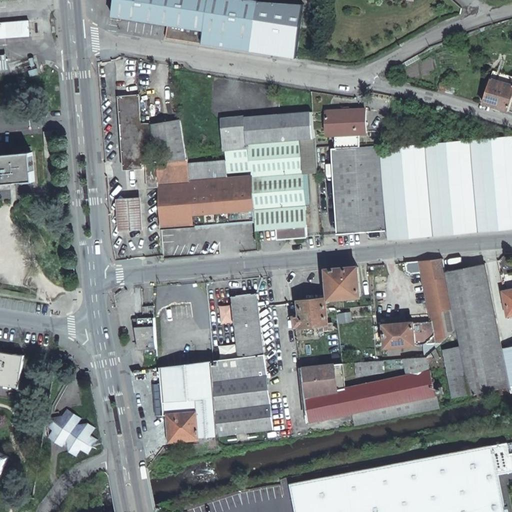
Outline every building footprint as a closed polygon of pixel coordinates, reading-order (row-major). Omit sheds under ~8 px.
[(273,0),(112,0),(115,1),(112,17),(167,26),(165,37),(297,56),(304,4),(273,0)] [(30,22),(19,23),(21,38),(32,37),(30,22)] [(19,23),(8,24),(10,39),(21,38),(19,23)] [(8,24),(0,24),(0,39),(10,39),(8,24)] [(8,56),(0,56),(0,71),(10,71),(8,56)] [(511,76),(493,71),(484,104),(491,106),(490,108),(502,112),(502,110),(510,112),(511,104),(511,76)] [(150,187),(159,187),(158,167),(157,161),(153,161),(152,125),(142,125),(141,95),(121,96),(125,164),(149,164),(150,187)] [(337,149),(360,147),(359,133),(368,132),(365,109),(327,112),(329,135),(336,135),(337,149)] [(231,161),(226,162),(228,179),(230,179),(252,177),(256,222),(257,230),(277,229),(277,239),(307,238),(304,204),(309,204),(307,173),(303,173),(300,141),(314,140),(313,113),(256,116),(222,120),(231,161)] [(159,187),(162,228),(193,227),(189,164),(188,155),(184,120),(155,124),(157,149),(167,149),(168,166),(158,167),(159,187)] [(390,240),(511,228),(511,138),(381,150),(390,240)] [(303,173),(307,173),(316,172),(314,140),(300,141),(303,173)] [(386,232),(380,145),(360,147),(337,149),(332,149),(338,235),(386,232)] [(31,152),(0,154),(0,182),(33,179),(31,152)] [(189,164),(193,227),(256,222),(252,177),(230,179),(228,179),(226,162),(189,164)] [(119,229),(144,228),(142,195),(117,196),(119,229)] [(432,260),(406,263),(407,271),(412,274),(423,273),(432,321),(385,326),(387,348),(443,343),(458,330),(455,317),(446,272),(443,259),(432,260)] [(461,346),(470,393),(510,386),(502,348),(485,265),(446,272),(455,317),(458,330),(459,334),(461,346)] [(358,268),(326,271),(329,299),(329,300),(360,297),(358,268)] [(240,357),(267,354),(259,293),(232,296),(240,357)] [(298,314),(294,314),(295,327),(302,326),(303,333),(331,330),(331,323),(328,323),(326,304),(330,303),(329,300),(329,299),(300,302),(300,306),(297,306),(298,314)] [(220,307),(224,324),(233,322),(229,305),(220,307)] [(339,313),(340,323),(354,322),(353,312),(339,313)] [(155,317),(134,318),(139,350),(158,348),(155,317)] [(221,345),(222,356),(236,355),(235,344),(221,345)] [(511,345),(502,348),(510,386),(511,385),(511,345)] [(470,393),(461,346),(446,349),(456,395),(470,393)] [(428,357),(429,361),(441,359),(439,347),(432,354),(430,355),(428,357)] [(25,358),(0,353),(0,381),(21,385),(25,358)] [(213,361),(220,437),(275,431),(267,354),(240,357),(214,360),(213,361)] [(354,414),(356,425),(440,408),(436,393),(435,386),(429,361),(428,357),(407,359),(409,376),(325,393),(324,379),(343,377),(342,365),(302,368),(308,423),(354,414)] [(161,367),(170,442),(201,440),(201,438),(220,437),(213,361),(161,367)] [(385,361),(356,363),(357,377),(386,372),(385,361)] [(470,393),(472,401),(511,393),(511,385),(510,386),(470,393)] [(69,450),(93,447),(89,423),(77,424),(75,413),(52,416),(54,423),(56,440),(68,438),(69,450)] [(56,440),(54,423),(47,424),(49,435),(56,440)] [(511,469),(506,444),(292,486),(296,511),(503,511),(496,478),(511,473),(511,469)] [(0,451),(0,472),(1,473),(9,456),(0,451)]
